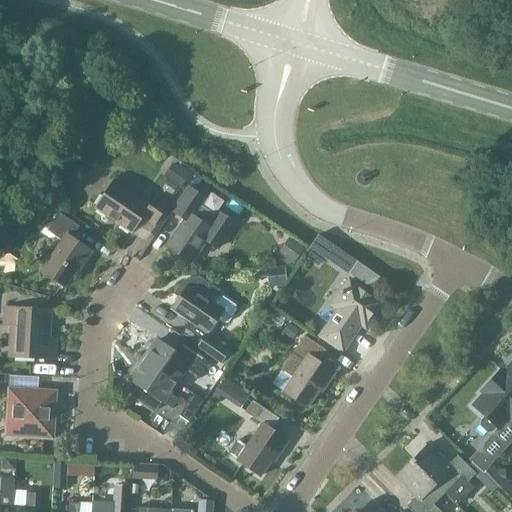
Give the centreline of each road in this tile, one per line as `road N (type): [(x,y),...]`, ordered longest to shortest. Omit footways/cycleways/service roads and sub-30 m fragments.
road 1 (residential): [(256,511),(128,427),(89,421),(95,315),(129,263)]
road 2 (residential): [(289,511),(460,261)]
road 3 (residential): [(460,261),(331,212),(305,194),(275,144),(279,93)]
road 4 (secondary): [(511,108),(307,46)]
road 5 (secondary): [(283,39),(153,0)]
